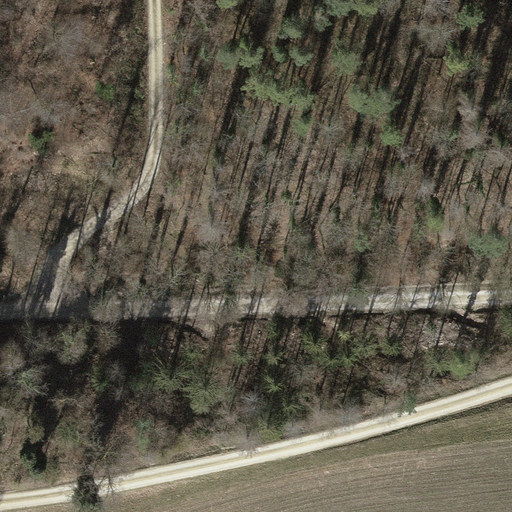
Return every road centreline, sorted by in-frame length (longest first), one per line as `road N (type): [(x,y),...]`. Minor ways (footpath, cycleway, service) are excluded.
road 1 (track): [(0,503),(208,467),(511,385)]
road 2 (track): [(511,297),(26,318)]
road 3 (track): [(26,318),(32,272),(49,245),(156,184),(165,0)]
